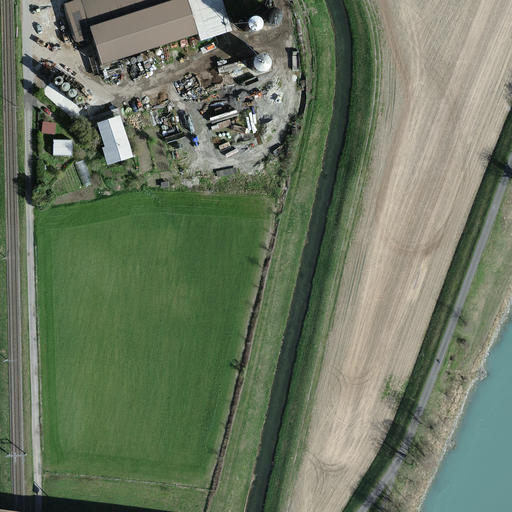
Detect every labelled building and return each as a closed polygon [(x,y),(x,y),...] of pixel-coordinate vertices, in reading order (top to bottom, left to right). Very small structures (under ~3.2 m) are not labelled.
[(80,0),(67,4),(77,37),(94,32),(93,28),(178,0),(80,0)] [(94,32),(104,62),(196,32),(185,0),(178,0),(93,28),(94,32)] [(231,30),(221,0),(190,0),(203,38),(231,30)] [(257,65),(271,71),(276,60),(262,54),(257,65)] [(131,155),(118,117),(100,123),(108,147),(104,148),(109,163),(131,155)] [(56,131),(56,121),(43,120),(43,130),(56,131)] [(72,155),(72,140),(54,140),(54,154),(72,155)]
